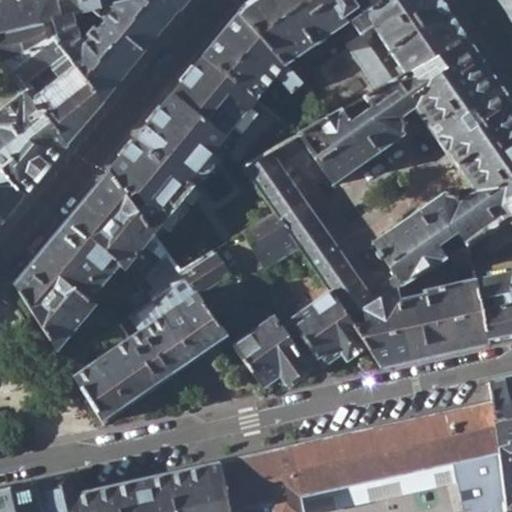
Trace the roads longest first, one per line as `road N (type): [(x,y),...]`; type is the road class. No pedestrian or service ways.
road 1 (residential): [(511,362),(0,470)]
road 2 (secondary): [(221,0),(0,267)]
